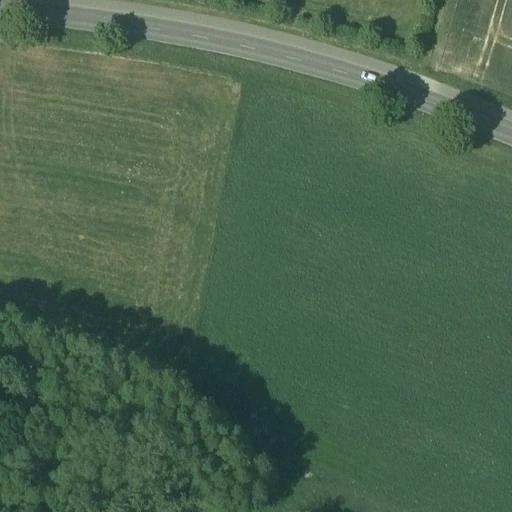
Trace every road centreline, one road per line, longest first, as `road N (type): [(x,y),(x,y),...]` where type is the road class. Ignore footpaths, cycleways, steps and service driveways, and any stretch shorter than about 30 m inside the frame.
road 1 (tertiary): [(0,5),(275,48),(511,129)]
road 2 (track): [(0,326),(109,359),(189,409),(284,511)]
